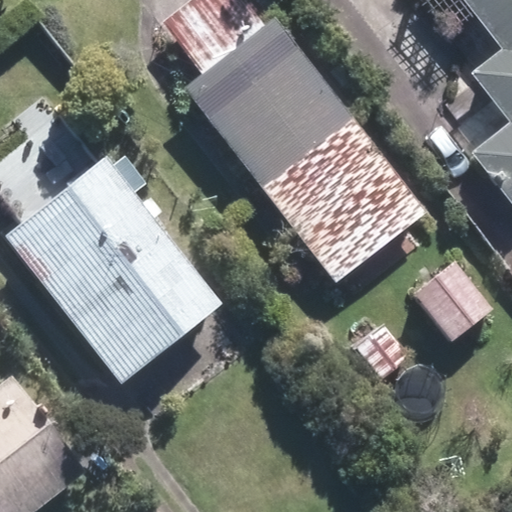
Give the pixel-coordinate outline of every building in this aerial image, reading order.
[(186,90),(334,283),(427,212),(263,0),(197,0),(168,22),(207,74),(186,90)] [(511,0),(415,0),(447,41),(477,18),(504,53),(475,75),(511,122),(511,123),(474,152),(511,202),(511,0)] [(107,159),(8,238),(123,379),(221,300),(107,159)] [(458,270),(423,299),(458,341),(493,312),(458,270)] [(384,324),(352,350),(378,383),(410,357),(384,324)] [(12,384),(0,393),(0,511),(33,511),(83,474),(12,384)]
